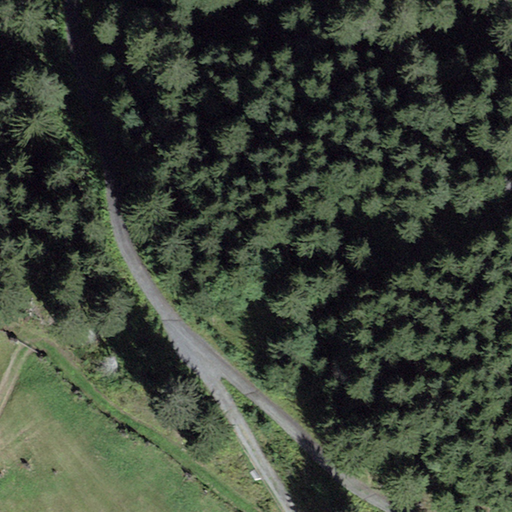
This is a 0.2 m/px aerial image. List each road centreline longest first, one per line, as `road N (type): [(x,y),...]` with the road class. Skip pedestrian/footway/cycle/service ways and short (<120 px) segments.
road 1 (track): [(86,0),(137,268),(192,346),(348,483),(399,511)]
road 2 (track): [(192,346),(290,511)]
